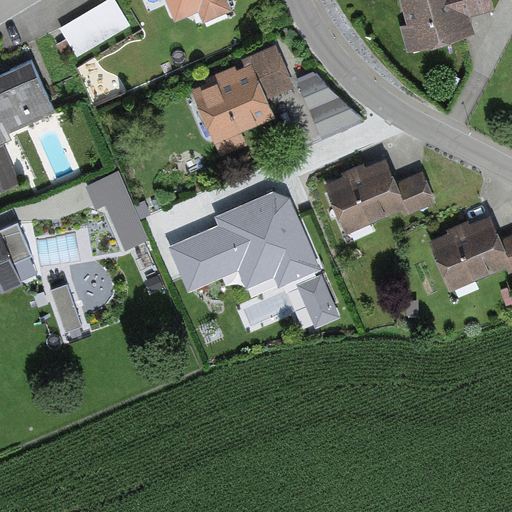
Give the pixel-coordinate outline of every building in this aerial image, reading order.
[(119,0),(115,0),(62,32),(80,62),(136,28),(119,0)] [(171,0),(183,25),(241,0),(171,0)] [(483,0),(404,0),(420,52),(493,31),(483,0)] [(286,54),(196,95),(220,148),(310,106),(286,54)] [(324,134),(354,121),(329,61),(298,74),(324,134)] [(41,62),(0,82),(0,148),(68,115),(41,62)] [(337,184),(353,231),(442,199),(432,174),(406,183),(398,162),(337,184)] [(97,203),(107,199),(128,248),(151,238),(120,167),(87,181),(97,203)] [(296,196),(179,249),(198,292),(247,270),(255,288),(287,274),(292,286),(330,269),(296,196)] [(453,290),(511,268),(511,238),(506,241),(498,220),(436,243),(453,290)] [(10,238),(0,242),(0,294),(29,282),(10,238)] [(37,288),(41,303),(56,300),(64,332),(85,327),(73,279),(37,288)]
